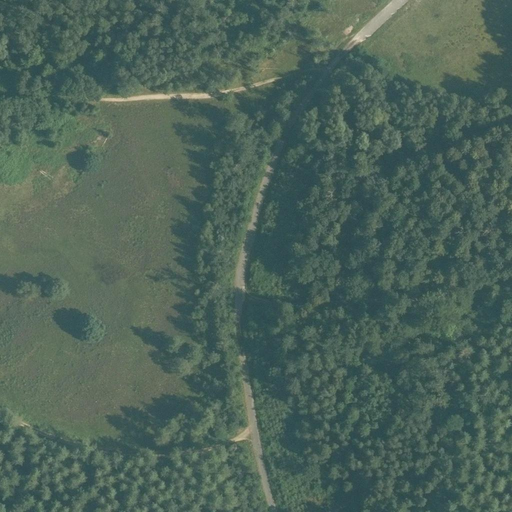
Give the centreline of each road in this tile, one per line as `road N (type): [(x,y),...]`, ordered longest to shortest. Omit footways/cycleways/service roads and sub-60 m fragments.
road 1 (track): [(329,71),(279,142),(239,290),(240,340),(274,511)]
road 2 (track): [(239,290),(323,301),(511,298)]
road 3 (track): [(257,432),(185,455),(125,453),(69,444),(0,415)]
